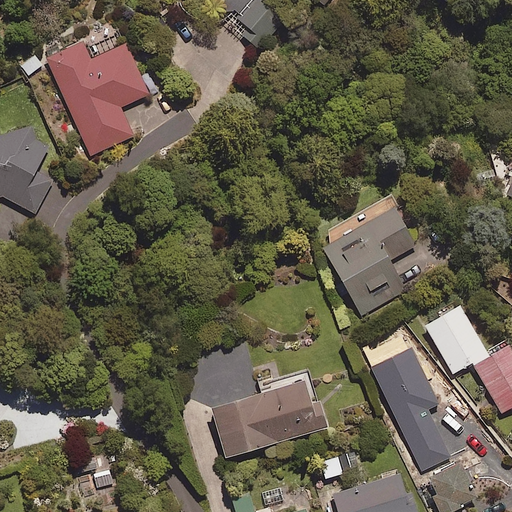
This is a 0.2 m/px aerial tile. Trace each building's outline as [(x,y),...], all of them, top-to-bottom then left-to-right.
[(199,0),(242,20),(236,35),(266,49),(286,16),(259,3),(260,0),(300,0),(310,4),(311,0),(199,0)] [(127,44),(92,60),(84,42),(47,59),(91,156),(134,137),(121,108),(151,95),(127,44)] [(38,172),(49,150),(29,127),(0,136),(0,197),(4,196),(36,214),(55,179),(38,172)] [(391,261),(417,246),(396,208),(325,248),(365,318),(409,293),(391,261)] [(455,375),(475,363),(490,355),(462,307),(427,327),(455,375)] [(504,414),(511,409),(511,347),(492,358),(477,367),(504,414)] [(229,459),(328,428),(313,380),(214,411),(229,459)] [(445,511),(455,511),(479,501),(462,464),(430,479),(445,511)] [(413,511),(402,475),(332,496),(336,511),(413,511)] [(250,511),(243,491),(226,497),(231,511),(250,511)]
